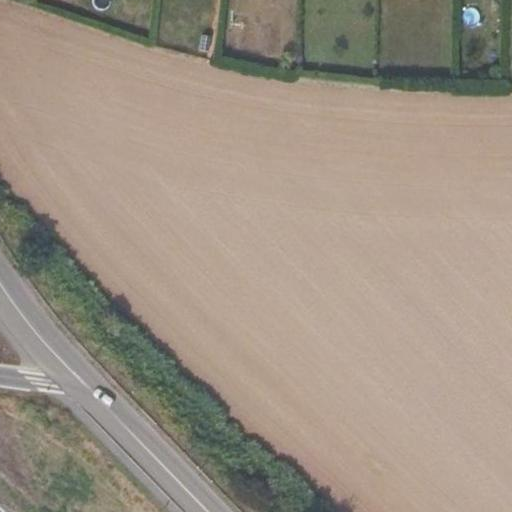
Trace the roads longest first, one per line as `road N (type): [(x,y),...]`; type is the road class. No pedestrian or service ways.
road 1 (tertiary): [(0,283),(103,404)]
road 2 (tertiary): [(103,404),(207,511)]
